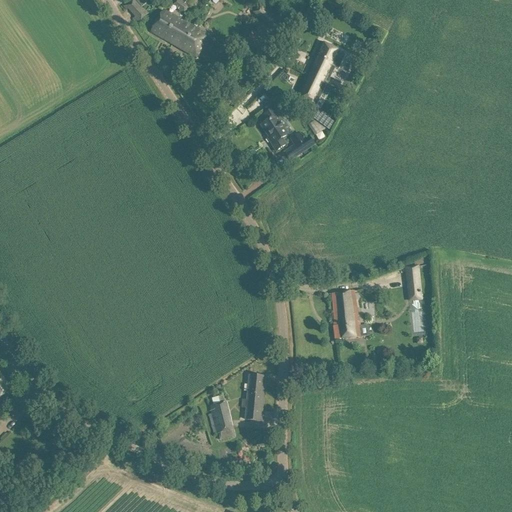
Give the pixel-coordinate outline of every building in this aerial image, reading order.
[(135,0),(130,0),(124,7),(139,23),(149,14),(135,0)] [(185,14),(190,6),(181,0),(176,0),(173,5),(185,14)] [(254,12),(266,24),(274,15),(261,4),(254,12)] [(186,23),(163,10),(156,23),(151,32),(173,44),(186,23)] [(196,58),(202,49),(209,36),(186,23),(173,44),(196,58)] [(276,32),(281,36),(288,28),(283,24),(276,32)] [(321,42),(297,97),(316,105),(334,64),(337,65),(340,66),(345,54),(339,51),(339,49),(321,42)] [(368,46),(366,51),(371,54),(374,49),(368,46)] [(307,107),(305,113),(315,120),(318,113),(307,107)] [(268,122),(264,125),(271,136),(268,138),(277,151),(287,145),(282,138),(288,135),(276,117),(278,116),(274,109),(264,116),(268,122)] [(329,119),(325,127),(330,131),(335,122),(329,119)] [(285,153),(290,161),(315,145),(309,137),(304,140),(300,134),(292,139),(296,146),(285,153)] [(419,266),(406,267),(409,302),(422,300),(419,266)] [(335,326),(334,326),(335,340),(345,339),(361,337),(360,326),(359,326),(354,292),(342,293),(332,294),(335,326)] [(0,399),(11,392),(0,374),(0,399)] [(249,402),(243,402),(243,409),(248,409),(247,420),(261,421),(265,377),(251,376),(249,402)] [(235,438),(234,430),(227,402),(212,406),(219,433),(221,441),(235,438)]
